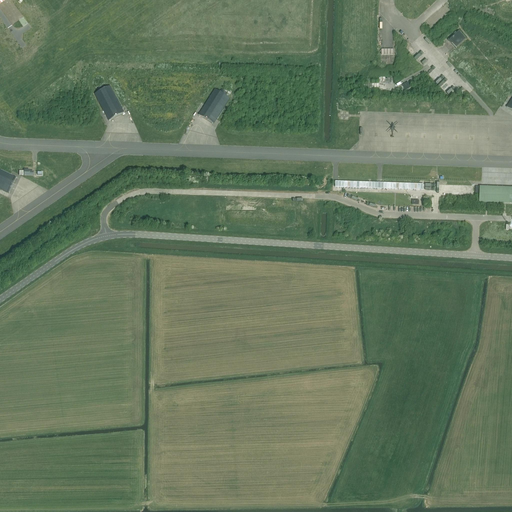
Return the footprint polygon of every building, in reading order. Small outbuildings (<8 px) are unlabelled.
[(448,41),(455,48),(456,49),(456,48),(466,39),(459,31),(456,34),(453,37),(449,40),(448,40),(448,41)] [(94,94),(103,111),(109,121),(124,113),(121,108),(121,107),(122,106),(121,105),(120,105),(110,86),(105,88),(104,85),(97,89),(99,92),(94,94)] [(198,115),(213,125),(216,119),(218,117),(230,99),(225,96),(227,93),(221,89),(219,92),(215,89),(205,105),(198,115)] [(0,189),(8,194),(16,178),(11,175),(9,175),(10,174),(9,174),(8,174),(0,170),(0,189)] [(410,193),(431,193),(433,193),(434,184),(386,183),(386,189),(410,190),(410,193)] [(511,187),(481,187),(480,187),(479,202),(511,203),(511,187)]
